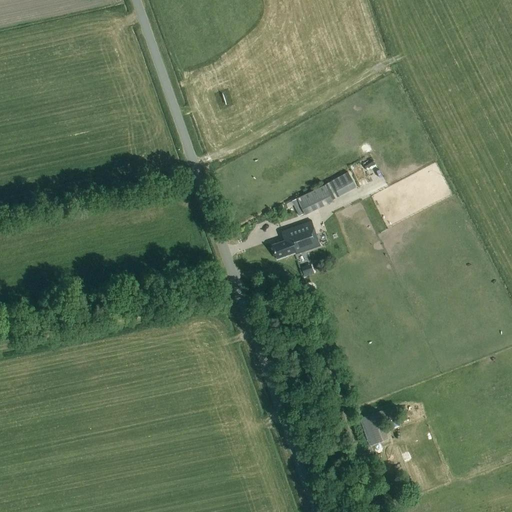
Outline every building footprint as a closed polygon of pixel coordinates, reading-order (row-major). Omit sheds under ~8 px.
[(375,161),(367,167),(371,173),(379,168),(375,161)] [(325,185),(296,198),(305,216),(333,202),(325,185)] [(296,199),(292,202),(299,216),(303,214),(296,199)] [(295,255),(320,246),(311,220),(281,232),(284,241),(271,245),(276,260),(294,253),(295,255)] [(396,406),(359,419),(369,446),(388,439),(382,420),(399,414),(396,406)]
